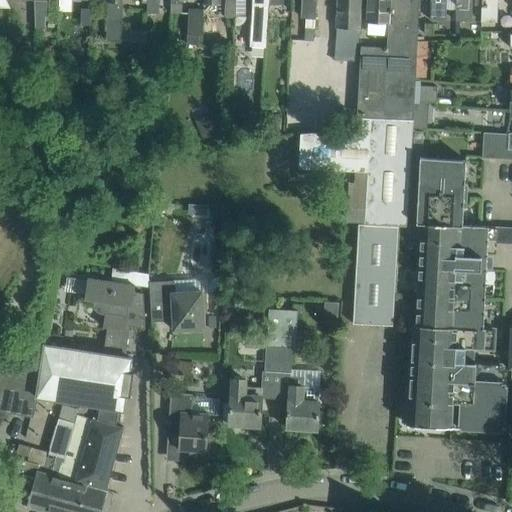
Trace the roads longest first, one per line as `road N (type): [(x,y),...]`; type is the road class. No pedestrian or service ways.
road 1 (residential): [(471,511),(315,488),(207,511)]
road 2 (residential): [(144,357),(141,511)]
